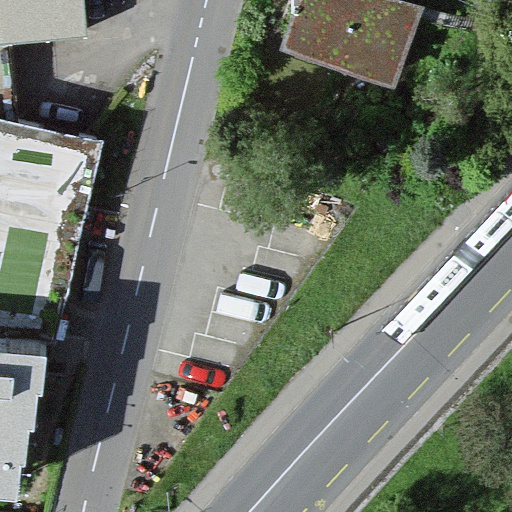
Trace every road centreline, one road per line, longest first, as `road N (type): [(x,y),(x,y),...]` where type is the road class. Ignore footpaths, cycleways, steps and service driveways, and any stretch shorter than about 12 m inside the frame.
road 1 (tertiary): [(82,511),(212,0)]
road 2 (secondary): [(511,235),(255,511)]
